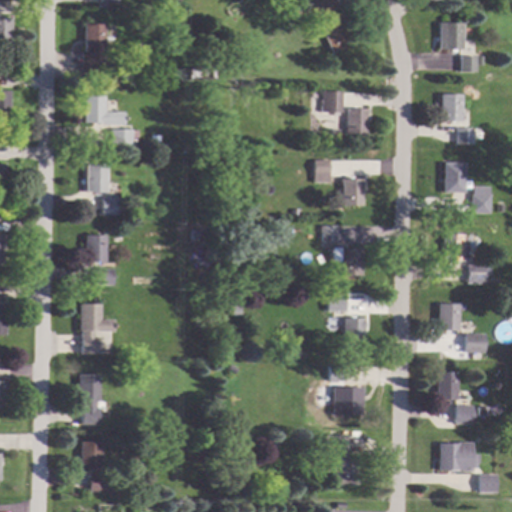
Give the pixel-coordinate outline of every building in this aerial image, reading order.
[(330,0),(335,11),(335,13),(327,16),(330,24),(338,20),(349,45),(330,53),(320,29),(314,32),(310,22),(317,19),(311,4),(320,0),(330,0)] [(0,18),(8,18),(8,31),(7,31),(7,45),(0,45),(0,18)] [(460,50),(454,50),(454,52),(449,52),(449,50),(447,50),(447,51),(444,51),(444,50),(436,50),(436,23),(461,23),(460,50)] [(101,44),(109,45),(109,70),(82,70),(77,69),(78,54),(78,52),(79,52),(80,52),(81,26),(81,24),(102,25),(101,44)] [(473,73),(457,72),(457,71),(457,57),(474,57),(473,73)] [(214,80),(188,80),(188,68),(214,68),(214,80)] [(340,93),(340,105),(340,113),(320,113),(320,91),(323,91),(340,91),(340,93)] [(459,121),(438,121),(438,113),(436,113),(436,109),(438,109),(438,94),(459,94),(459,121)] [(101,112),(119,112),(119,125),(113,125),(98,125),(98,123),(90,123),(79,123),(79,96),(101,96),(101,112)] [(365,136),(344,136),(344,109),(365,110),(365,136)] [(454,129),(471,129),(470,145),(453,144),(453,142),(453,128),(454,129)] [(134,138),(128,138),(128,147),(106,147),(106,144),(106,130),(112,130),(134,131),(134,138)] [(338,138),(328,138),(328,137),(328,130),(338,130),(338,138)] [(158,143),(150,143),(150,135),(158,136),(158,143)] [(327,175),(327,183),(310,183),(310,161),(311,161),(326,161),(327,161),(327,175)] [(461,193),(450,193),(440,192),(441,163),(461,164),(461,193)] [(103,193),(102,193),(82,192),(82,165),(103,166),(103,193)] [(350,179),(360,179),(360,206),(341,206),(339,206),(339,179),(346,179),(346,177),(350,177),(350,179)] [(486,213),(468,213),(468,195),(487,195),(486,213)] [(102,197),(114,197),(113,216),(97,216),(97,210),(98,196),(102,197)] [(335,227),(335,242),(319,242),(319,226),(335,226),(335,227)] [(460,247),(467,247),(467,261),(448,261),(439,261),(439,253),(437,253),(437,249),(439,249),(439,235),(460,235),(460,247)] [(103,263),(82,262),(82,236),(100,236),(103,236),(103,263)] [(339,249),(360,249),(359,276),(338,276),(339,262),(329,262),(330,248),(339,248),(339,249)] [(482,284),(464,284),(464,280),(464,265),(467,265),(482,266),(482,284)] [(110,286),(93,285),(94,269),(95,269),(110,269),(110,286)] [(493,283),(485,283),(485,275),(493,275),(493,283)] [(340,295),(343,296),(343,311),(343,312),(324,312),(325,295),(340,295)] [(97,320),(111,320),(111,332),(96,332),(96,331),(91,331),(91,337),(95,337),(94,354),(78,354),(78,353),(78,336),(78,331),(76,331),(77,304),(97,305),(97,320)] [(455,331),(434,330),(435,304),(456,304),(455,331)] [(239,316),(231,316),(231,307),(239,307),(239,316)] [(352,319),(362,319),(362,346),(341,346),(341,319),(348,319),(348,317),(352,317),(352,319)] [(481,353),(461,353),(461,352),(461,335),(461,334),(481,334),(481,353)] [(236,370),(233,375),(225,370),(228,365),(236,370)] [(343,367),(342,382),(341,382),(325,382),(326,366),(343,366),(343,367)] [(454,400),(434,400),(434,373),(455,374),(454,400)] [(97,401),(94,401),(94,408),(96,408),(96,425),(95,425),(85,425),(78,425),(78,421),(78,406),(78,402),(75,402),(76,375),(97,376),(97,401)] [(350,388),(360,388),(359,415),(339,415),(340,388),(341,388),(347,388),(347,386),(350,386),(350,388)] [(468,407),(468,410),(471,410),(470,419),(468,419),(467,428),(457,428),(458,422),(451,422),(451,420),(451,407),(451,406),(468,407)] [(211,416),(210,423),(199,423),(199,415),(211,415),(211,416)] [(329,436),(345,437),(344,453),(344,455),(320,454),(321,436),(329,436)] [(99,469),(78,469),(78,442),(99,442),(99,469)] [(469,455),(475,455),(475,463),(469,463),(469,471),(436,470),(436,443),(454,444),(454,442),(468,443),(470,443),(469,455)] [(355,485),(335,484),(335,472),(322,471),(323,456),(356,457),(355,485)] [(103,492),(86,492),(86,490),(86,475),(87,475),(102,475),(103,475),(103,492)] [(493,492),(475,492),(475,491),(475,475),(477,475),(493,475),(493,492)]
